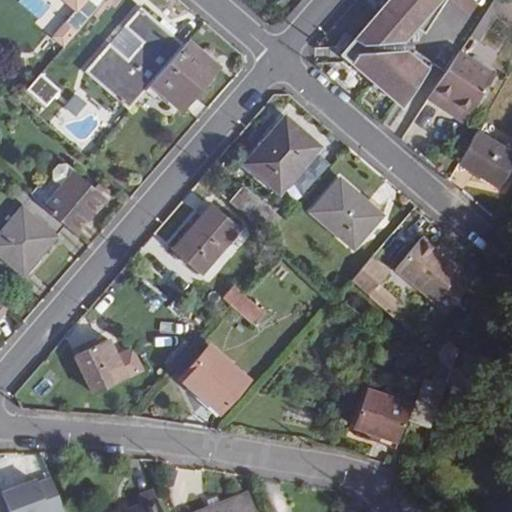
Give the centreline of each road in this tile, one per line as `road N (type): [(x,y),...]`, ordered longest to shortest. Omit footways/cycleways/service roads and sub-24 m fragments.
road 1 (residential): [(0,386),(281,61)]
road 2 (residential): [(388,511),(378,485),(344,469),(188,443),(0,426)]
road 3 (residential): [(281,61),(481,233)]
